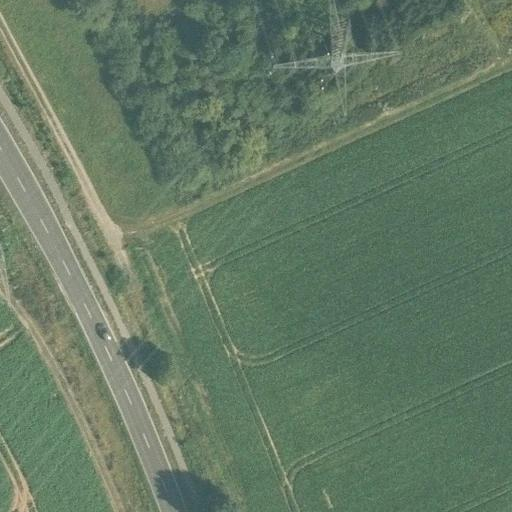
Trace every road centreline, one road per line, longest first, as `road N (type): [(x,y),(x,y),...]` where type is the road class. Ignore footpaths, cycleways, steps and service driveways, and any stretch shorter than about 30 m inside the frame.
road 1 (track): [(0,38),(113,245),(511,71)]
road 2 (secondary): [(170,511),(92,319),(0,153)]
road 3 (track): [(0,290),(84,420),(121,511)]
